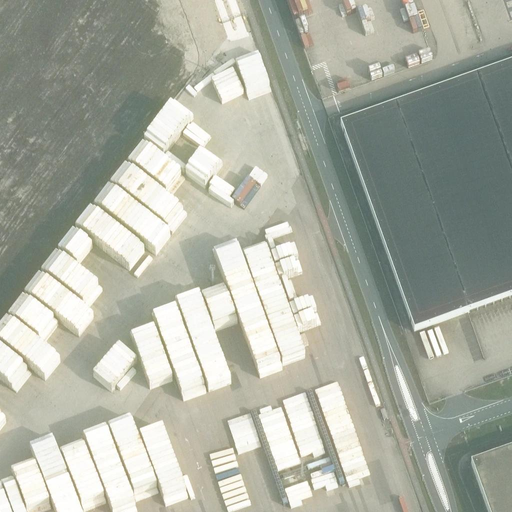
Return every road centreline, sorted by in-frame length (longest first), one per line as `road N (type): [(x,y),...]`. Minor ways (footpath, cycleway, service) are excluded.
road 1 (unclassified): [(379,321),(267,0)]
road 2 (unclassified): [(379,321),(414,440)]
road 3 (unclassified): [(429,434),(379,321)]
